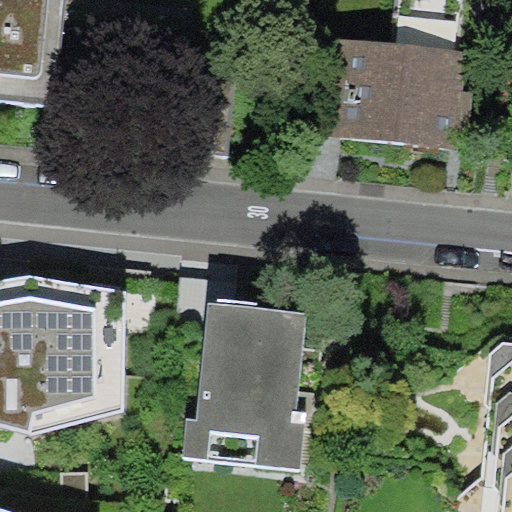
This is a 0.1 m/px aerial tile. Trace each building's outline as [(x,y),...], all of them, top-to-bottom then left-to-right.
[(63,0),(0,0),(0,102),(53,108),(50,135),(232,152),(238,86),(57,70),(63,0)] [(392,0),(388,51),(318,44),(309,138),(453,152),(468,0),(392,0)] [(182,272),(83,263),(77,334),(175,343),(182,272)] [(301,318),(203,307),(190,418),(183,418),(178,462),(293,475),(300,416),(290,415),(301,318)] [(511,344),(504,344),(486,360),(476,469),(492,468),(511,457),(511,344)] [(63,476),(26,472),(21,511),(140,511),(146,465),(65,456),(63,476)] [(511,511),(511,468),(495,477),(491,511),(511,511)]
